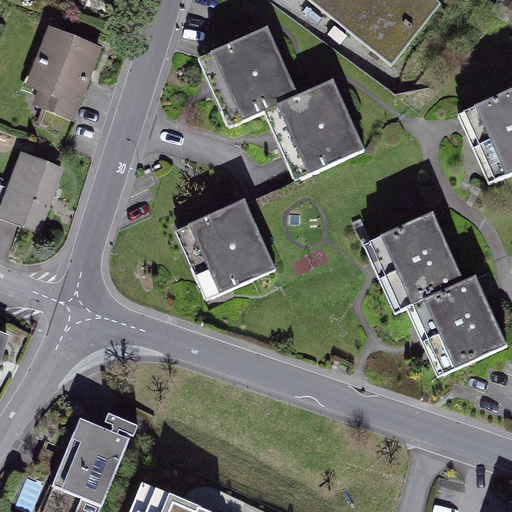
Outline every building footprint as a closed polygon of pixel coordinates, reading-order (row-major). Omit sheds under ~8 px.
[(296,0),(388,66),(397,72),(441,11),(426,0),(296,0)] [(511,0),(499,0),(511,9),(511,0)] [(292,101),(260,34),(197,64),(229,131),(268,112),(292,101)] [(67,124),(91,54),(40,36),(20,94),(34,99),(29,111),(67,124)] [(292,101),(268,112),(301,182),(363,153),(330,83),(292,101)] [(511,177),(511,99),(461,124),(492,187),(511,177)] [(39,225),(59,171),(23,158),(3,212),(39,225)] [(243,205),(180,232),(208,298),(272,271),(243,205)] [(423,214),(364,243),(397,310),(407,305),(457,283),(423,214)] [(457,283),(407,305),(439,375),(502,346),(471,277),(457,283)] [(84,415),(53,484),(99,504),(130,436),(84,415)] [(222,511),(142,479),(128,511),(222,511)]
